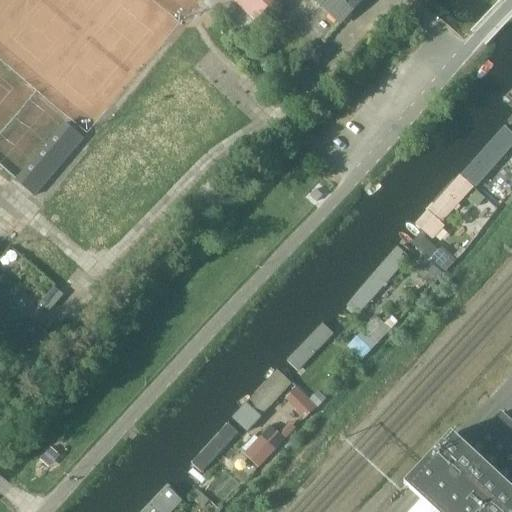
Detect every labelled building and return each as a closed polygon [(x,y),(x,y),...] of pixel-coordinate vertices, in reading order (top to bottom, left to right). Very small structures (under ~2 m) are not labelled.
[(313,0),(340,24),(362,0),(234,0),(232,2),(255,23),(275,0),(313,0)] [(64,122),(16,179),(14,181),(34,198),(84,140),(64,122)] [(492,148),(465,178),(476,187),(502,157),(492,148)] [(443,199),(415,227),(425,237),(453,208),(443,199)] [(371,278),(344,307),(354,317),(381,287),(371,278)] [(315,334),(287,363),(297,372),(325,343),(315,334)] [(263,394),(236,423),(246,432),(274,403),(263,394)] [(431,511),(511,511),(511,426),(499,414),(465,450),(451,437),(405,487),(431,511)] [(270,425),(256,440),(272,454),(285,440),(270,425)] [(219,435),(191,464),(201,474),(229,445),(219,435)] [(272,454),(256,440),(243,454),(258,468),(272,454)]
